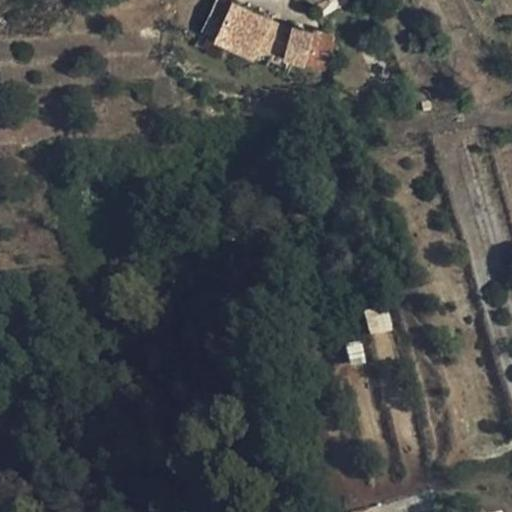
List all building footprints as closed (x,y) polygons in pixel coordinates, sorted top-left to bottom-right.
[(255,54),(259,46),(272,19),(232,0),(231,1),(229,0),(215,0),(202,28),(215,35),(255,54)] [(272,19),(259,46),(284,55),(292,27),(272,19)] [(313,33),(292,27),(284,55),(306,61),(313,33)] [(313,33),(306,61),(333,34),(314,29),(313,33)] [(337,36),(333,34),(306,61),(305,65),(330,71),(336,52),(333,51),(337,36)] [(366,312),(368,334),(391,332),(389,310),(366,312)]
